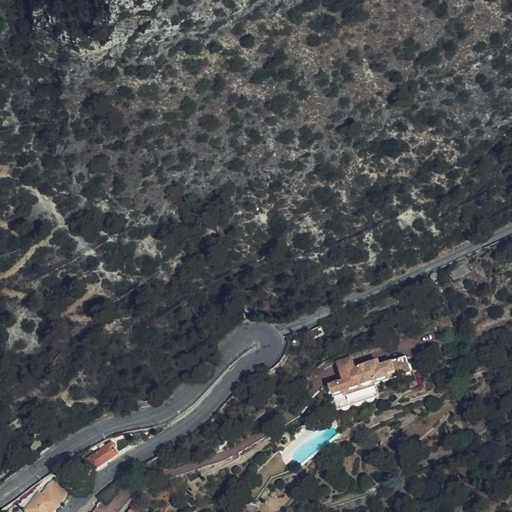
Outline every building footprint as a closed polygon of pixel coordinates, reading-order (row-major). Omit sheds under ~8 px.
[(327,383),(331,397),(342,393),(343,396),(374,386),(373,384),(408,372),(403,357),(377,365),(375,359),(352,367),(348,357),(335,361),(340,379),(327,383)] [(342,393),(331,397),(335,410),(377,396),(374,386),(343,396),(342,393)] [(98,443),(91,448),(94,452),(85,457),(95,471),(102,465),(118,455),(112,447),(112,445),(112,443),(111,442),(109,442),(105,445),(100,448),(98,443)] [(299,470),(298,467),(297,464),(291,463),(288,466),(289,472),(295,474),(299,470)] [(44,487),(50,480),(47,478),(18,505),(23,509),(36,493),(38,494),(44,487)] [(64,504),(71,495),(50,480),(44,487),(38,494),(36,493),(23,509),(22,510),(23,511),(22,511),(49,511),(58,500),(64,504)] [(122,507),(131,495),(124,488),(114,500),(122,507)] [(132,499),(133,499),(127,506),(134,511),(143,511),(146,509),(139,504),(137,505),(135,504),(132,499)]
